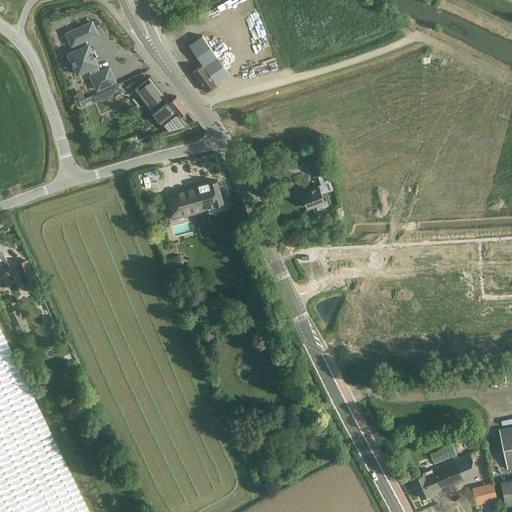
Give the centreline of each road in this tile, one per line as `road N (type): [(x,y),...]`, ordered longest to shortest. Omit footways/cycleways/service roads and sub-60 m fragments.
road 1 (residential): [(511,334),(440,339),(341,283),(292,301)]
road 2 (tertiary): [(396,511),(292,301)]
road 3 (tertiary): [(292,301),(224,139)]
road 4 (unclassified): [(72,181),(37,71),(0,28)]
road 5 (tertiary): [(72,181),(224,139)]
